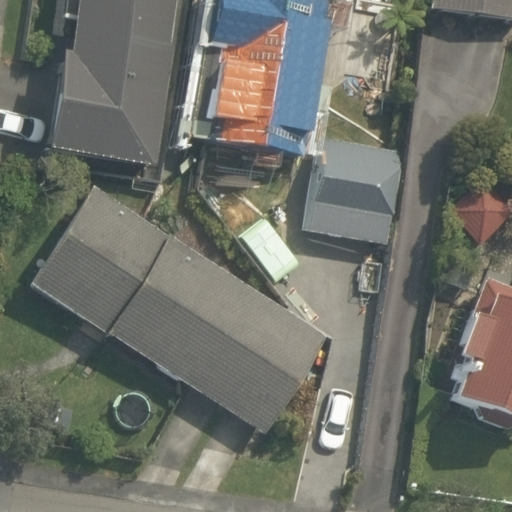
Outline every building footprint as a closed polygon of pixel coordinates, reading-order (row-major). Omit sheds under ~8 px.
[(55,57),(40,154),(149,169),(168,50),(164,49),(170,0),(71,0),(62,59),(55,57)] [(335,0),(212,0),(192,155),(292,169),(298,116),(320,119),(335,0)] [(511,0),(426,0),(425,13),(511,23),(511,0)] [(399,155),(317,142),(303,235),(384,248),(399,155)] [(145,234),(87,197),(24,294),(256,445),(319,347),(217,281),(244,240),(172,193),(145,234)] [(511,322),(485,312),(445,416),(511,442),(511,322)]
